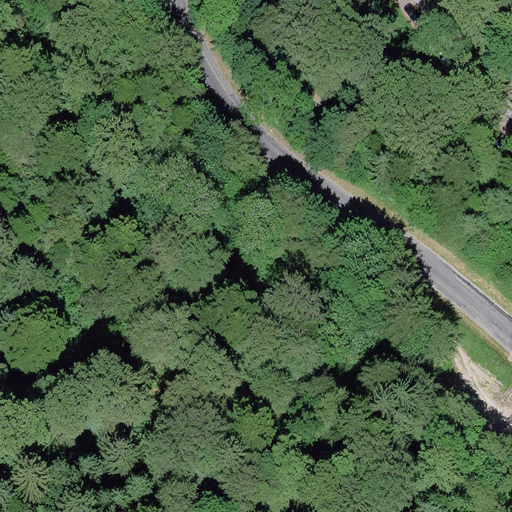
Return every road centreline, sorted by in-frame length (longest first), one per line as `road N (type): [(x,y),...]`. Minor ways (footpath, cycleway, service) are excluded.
road 1 (tertiary): [(173,0),(199,65),(250,135),(511,336)]
road 2 (residential): [(222,0),(258,61),(286,88),(369,132),(428,141),(475,134),(511,115)]
road 3 (residential): [(511,105),(416,0)]
